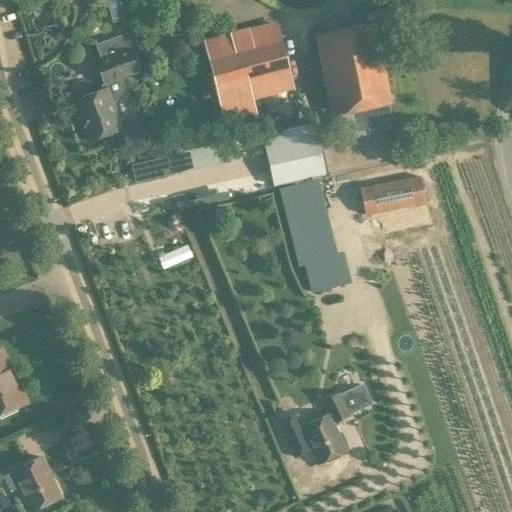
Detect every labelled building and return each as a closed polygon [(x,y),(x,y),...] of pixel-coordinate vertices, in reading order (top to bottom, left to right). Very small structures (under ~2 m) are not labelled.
[(329,117),(336,115),(342,141),(394,130),(389,105),(391,104),(374,22),(313,35),(329,117)] [(293,88),(275,24),(204,42),(224,121),(254,114),(250,100),(293,88)] [(115,100),(118,98),(121,94),(122,91),(123,88),(123,84),(123,82),(122,79),(141,72),(127,32),(94,43),(99,57),(94,60),(103,87),(103,86),(104,89),(77,99),(82,114),(77,115),(87,141),(119,130),(109,104),(115,100)] [(274,185),(324,174),(312,121),(262,132),(274,185)] [(184,155),(168,158),(171,173),(187,171),(184,155)] [(166,156),(131,165),(135,182),(170,174),(166,156)] [(419,176),(358,188),(364,217),(425,204),(419,176)] [(335,252),(317,179),(276,189),(296,269),(303,266),(309,292),(350,284),(342,251),(335,252)] [(189,247),(160,253),(163,264),(192,258),(189,247)] [(1,351),(0,351),(0,414),(25,403),(10,371),(2,374),(0,369),(0,353),(2,352),(1,351)] [(294,415),(276,423),(293,458),(309,450),(316,465),(345,451),(332,424),(349,416),(339,395),(322,402),(328,414),(300,428),(294,415)] [(41,457),(8,473),(18,494),(20,493),(29,511),(39,507),(40,510),(51,505),(50,502),(60,497),(41,457)]
